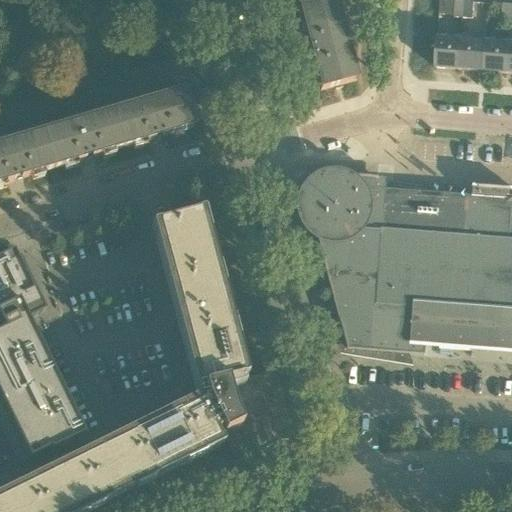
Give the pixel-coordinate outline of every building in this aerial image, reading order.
[(155,0),(116,0),(121,16),(127,14),(128,17),(136,15),(135,12),(157,6),(155,0)] [(334,0),(295,0),(301,20),(337,11),(334,0)] [(454,18),(463,18),(464,2),(455,1),(454,18)] [(474,2),(464,2),(463,18),(473,19),(474,2)] [(511,23),(511,9),(511,5),(502,5),(501,22),(511,23)] [(301,20),(309,51),(311,60),(320,91),(336,87),(339,86),(356,82),(337,11),(301,20)] [(459,71),(461,41),(437,39),(434,69),(459,71)] [(482,73),(485,43),(461,41),(459,71),(482,73)] [(506,74),(509,45),(485,43),(482,73),(506,74)] [(163,137),(193,129),(183,93),(112,113),(123,149),(163,137)] [(123,149),(112,113),(42,134),(53,170),(123,149)] [(0,185),(9,183),(53,170),(42,134),(0,146),(0,185)] [(337,318),(375,321),(426,325),(424,338),(482,342),(482,337),(485,335),(484,334),(497,323),(497,324),(500,321),(500,317),(509,202),(511,201),(511,191),(470,189),(470,197),(374,189),(375,180),(376,180),(376,179),(335,175),(325,176),(316,180),(308,186),(303,193),(300,201),(300,210),(302,220),(307,229),(315,236),(337,318)] [(511,201),(509,202),(500,317),(511,317),(511,201)] [(271,376),(242,384),(197,216),(156,227),(204,403),(0,502),(0,511),(77,511),(219,442),(214,434),(219,431),(235,464),(288,438),(271,376)] [(32,291),(16,261),(12,253),(0,258),(0,431),(18,468),(48,453),(50,455),(83,439),(26,322),(39,315),(29,292),(32,291)] [(346,350),(372,352),(375,321),(337,318),(346,350)] [(375,321),(372,352),(423,356),(424,338),(426,325),(375,321)]
